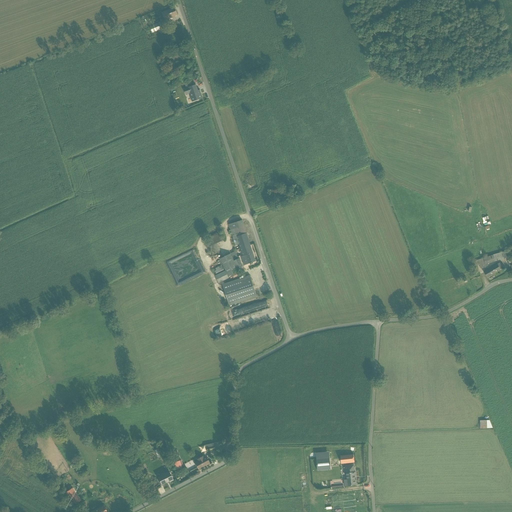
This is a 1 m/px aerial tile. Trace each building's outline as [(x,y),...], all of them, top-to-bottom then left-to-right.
[(163,20),(177,15),(174,7),(160,12),(163,20)] [(165,31),(164,24),(154,27),(156,33),(165,31)] [(190,102),(202,98),(199,89),(195,90),(194,87),(186,90),(190,102)] [(231,272),(220,276),(222,283),(230,280),(229,278),(233,277),(234,279),(244,275),(242,269),(244,268),(241,259),(242,259),(239,253),(226,258),(231,272)] [(245,264),(255,261),(252,253),(242,256),(245,264)] [(486,278),(502,269),(499,263),(483,271),(486,278)] [(233,306),(261,298),(255,276),(227,284),(233,306)] [(484,421),(484,429),(495,429),(495,420),(484,421)] [(198,470),(209,464),(204,454),(193,460),(198,470)] [(335,460),(322,460),(322,472),(336,471),(335,460)] [(344,486),(356,485),(354,465),(345,465),(346,474),(345,474),(346,479),(343,480),(344,486)] [(166,487),(174,482),(170,476),(163,480),(166,487)] [(85,501),(96,494),(86,477),(75,484),(85,501)]
